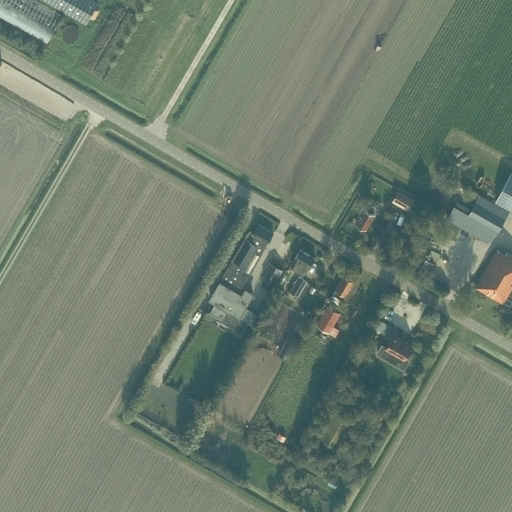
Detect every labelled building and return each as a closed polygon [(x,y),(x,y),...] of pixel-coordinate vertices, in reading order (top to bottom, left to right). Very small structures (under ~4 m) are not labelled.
[(96,0),(44,0),(87,24),(91,17),(95,20),(100,11),(95,8),(99,1),(96,0)] [(69,42),(70,42),(71,42),(73,42),(74,41),(76,41),(77,40),(78,39),(78,38),(79,36),(79,34),(79,33),(79,32),(79,30),(78,28),(77,27),(76,26),(74,25),(73,25),(72,24),(70,24),(68,25),(67,25),(66,26),(65,26),(64,28),(63,28),(62,30),(62,32),(61,33),(62,35),(62,36),(63,38),(63,39),(64,40),(65,41),(67,42),(68,42),(69,42)] [(511,172),(495,200),(511,209),(511,172)] [(488,173),(483,184),(492,189),(498,178),(488,173)] [(416,198),(399,189),(392,201),(409,210),(416,198)] [(510,211),(480,194),(469,214),(454,205),(447,218),(489,241),(499,231),(510,211)] [(367,229),(375,214),(373,212),(376,206),(368,202),(365,207),(364,207),(356,222),(367,229)] [(249,239),(264,248),(273,233),(259,224),(249,239)] [(245,266),(259,245),(246,238),(210,300),(215,303),(211,311),(223,319),(228,310),(239,317),(245,304),(250,307),(256,297),(251,294),(252,294),(241,287),(248,276),(241,272),(245,266)] [(498,248),(476,287),(504,303),(509,293),(511,294),(511,252),(507,250),(506,252),(498,248)] [(300,249),(291,264),(306,273),(315,258),(300,249)] [(276,284),(284,269),(269,261),(261,275),(276,284)] [(299,296),(308,280),(299,275),(290,291),(299,296)] [(335,289),(333,294),(342,299),(345,294),(346,295),(355,281),(343,275),(335,289)] [(333,325),(341,312),(328,305),(317,325),(336,336),(340,329),(333,325)] [(392,326),(381,320),(377,328),(388,334),(392,326)] [(287,359),(296,343),(300,335),(291,330),(287,338),(279,354),(287,359)] [(409,358),(406,356),(413,344),(393,333),(387,345),(383,343),(377,353),(404,368),(409,358)] [(336,449),(351,424),(332,413),(328,420),(330,421),(320,439),(336,449)] [(283,441),(286,437),(279,433),(277,437),(283,441)] [(315,443),(309,454),(317,458),(323,448),(315,443)]
